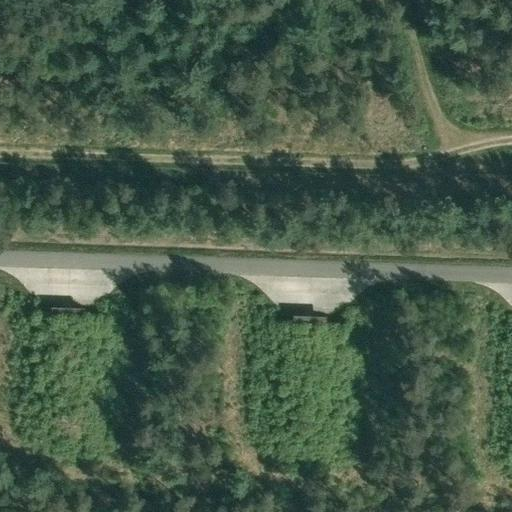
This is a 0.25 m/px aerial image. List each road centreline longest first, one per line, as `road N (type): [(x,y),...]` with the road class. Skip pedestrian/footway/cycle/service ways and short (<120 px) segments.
road 1 (track): [(0,155),(413,169),(448,156)]
road 2 (track): [(405,0),(448,156)]
